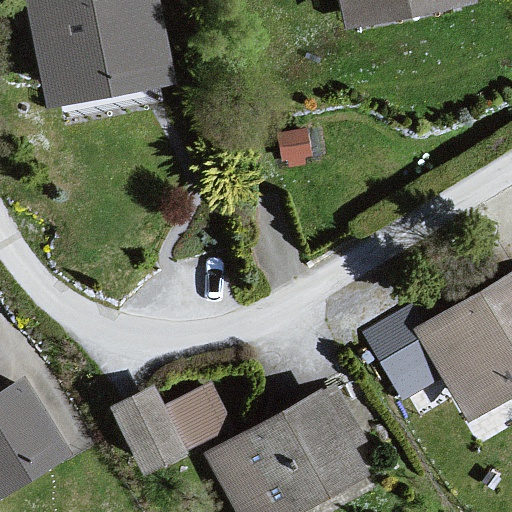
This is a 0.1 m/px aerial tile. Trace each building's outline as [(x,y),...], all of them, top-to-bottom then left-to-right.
[(171,0),(38,0),(35,1),(57,106),(194,86),(171,0)] [(345,0),(350,23),(468,0),(345,0)] [(511,279),(411,329),(471,425),(511,401),(511,279)] [(215,370),(163,390),(155,371),(113,388),(140,454),(234,416),(215,370)] [(0,499),(71,456),(26,382),(0,398),(0,499)] [(336,387),(204,456),(236,511),(315,511),(381,479),(336,387)]
